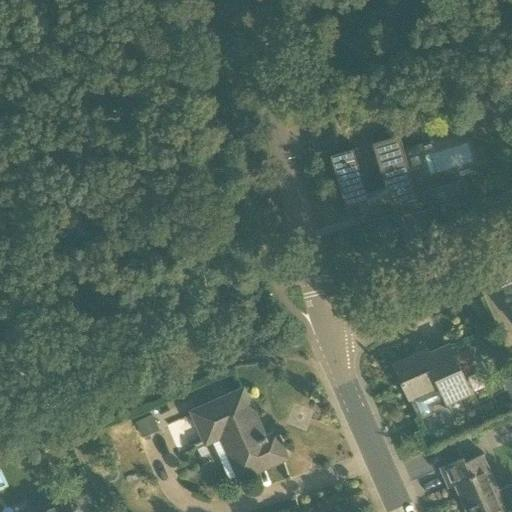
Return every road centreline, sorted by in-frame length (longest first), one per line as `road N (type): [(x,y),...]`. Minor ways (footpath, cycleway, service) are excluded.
road 1 (residential): [(328,338),(309,289),(241,0)]
road 2 (residential): [(511,258),(328,338)]
road 3 (residential): [(401,511),(328,338)]
